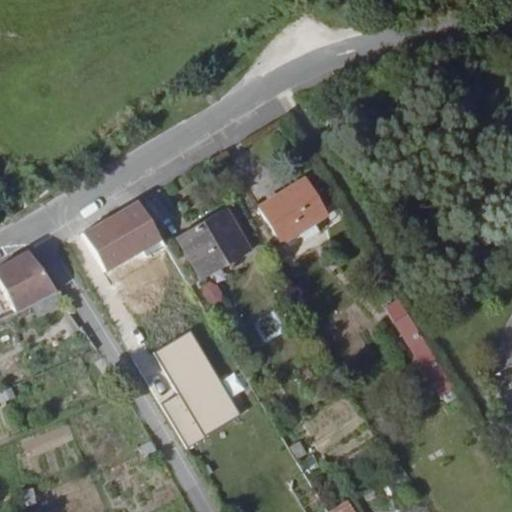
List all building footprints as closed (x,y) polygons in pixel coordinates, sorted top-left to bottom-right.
[(332,202),(312,171),(252,206),(277,245),(323,218),(318,210),(332,202)] [(215,214),(155,250),(184,289),(241,255),(215,214)] [(53,296),(23,254),(0,266),(0,294),(13,318),(53,296)] [(111,302),(132,335),(176,309),(152,270),(114,293),(117,298),(111,302)] [(394,316),(402,310),(386,286),(379,291),(394,316)] [(412,350),(423,343),(402,310),(394,316),(391,317),(412,350)] [(448,407),(462,404),(423,343),(412,350),(429,377),(448,407)] [(298,463),(316,489),(324,483),(305,457),(298,463)] [(331,511),(344,511),(342,509),(324,483),(316,489),(304,498),(314,511),(326,502),(332,511),(331,511)] [(342,509),(344,511),(396,511),(394,503),(373,509),(364,494),(342,509)]
